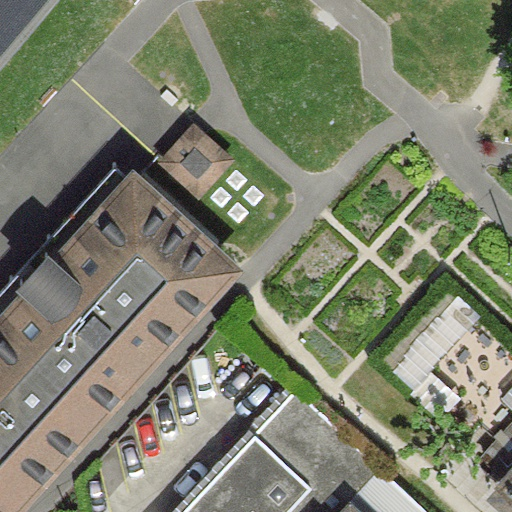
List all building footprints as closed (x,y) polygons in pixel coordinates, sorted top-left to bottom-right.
[(0,0),(0,55),(47,0),(0,0)] [(313,159),(240,93),(150,192),(223,258),(313,159)] [(0,329),(0,398),(63,455),(234,269),(223,258),(150,192),(137,180),(0,329)] [(429,511),(298,390),(183,511),(429,511)] [(0,511),(10,511),(63,455),(0,398),(0,511)]
